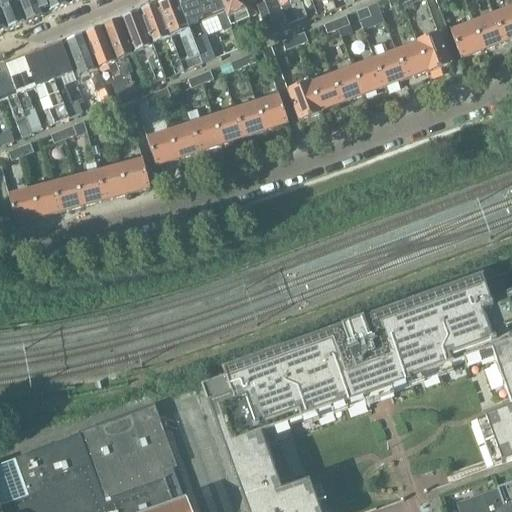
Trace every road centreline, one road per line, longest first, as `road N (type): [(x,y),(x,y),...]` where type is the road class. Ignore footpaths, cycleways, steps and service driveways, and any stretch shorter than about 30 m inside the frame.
road 1 (residential): [(0,249),(61,241),(306,163),(511,85)]
road 2 (residential): [(0,49),(135,0)]
